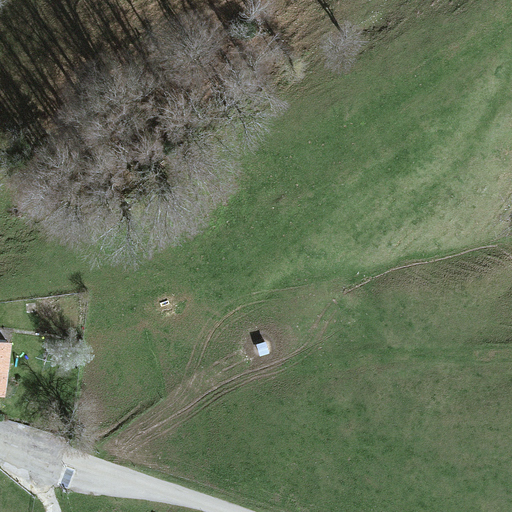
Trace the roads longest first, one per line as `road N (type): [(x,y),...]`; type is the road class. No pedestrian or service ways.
road 1 (track): [(214,378),(332,362),(511,356)]
road 2 (unclassified): [(27,452),(230,511)]
